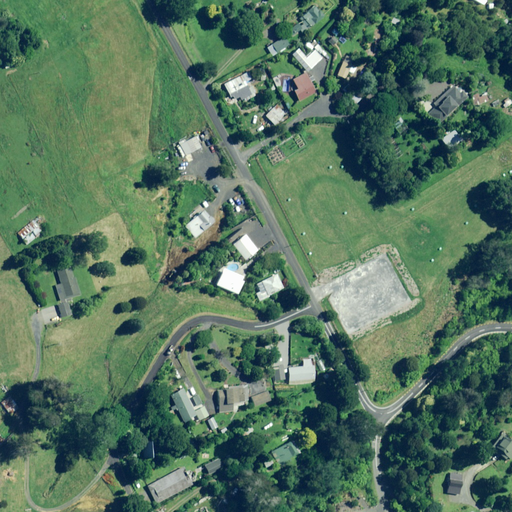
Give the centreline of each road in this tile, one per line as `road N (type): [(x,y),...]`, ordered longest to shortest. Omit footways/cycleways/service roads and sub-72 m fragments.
road 1 (residential): [(314,305),(149,0)]
road 2 (residential): [(314,305),(255,327),(199,319),(176,336),(115,447),(132,499)]
road 3 (residential): [(511,327),(468,336),(398,407),(381,413)]
road 4 (residential): [(381,413),(364,400),(314,305)]
